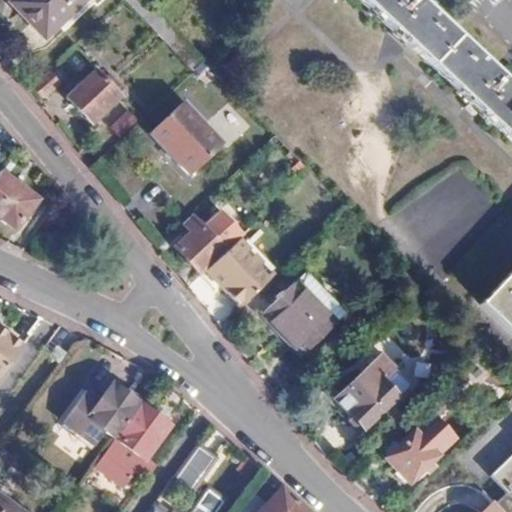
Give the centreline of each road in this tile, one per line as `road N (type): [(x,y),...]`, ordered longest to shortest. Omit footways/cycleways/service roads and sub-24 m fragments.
road 1 (residential): [(262,431),(0,104)]
road 2 (unclassified): [(0,268),(118,326),(262,431)]
